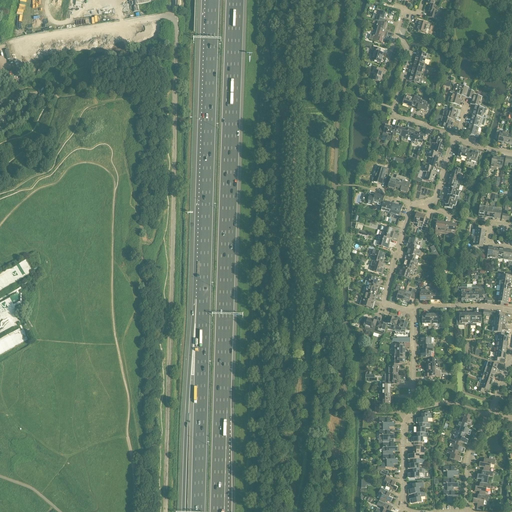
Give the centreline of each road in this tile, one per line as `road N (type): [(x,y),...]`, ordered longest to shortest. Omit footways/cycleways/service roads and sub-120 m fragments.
road 1 (motorway): [(218,511),(234,0)]
road 2 (track): [(281,0),(272,511)]
road 3 (motorway): [(212,0),(203,299)]
road 4 (motorway): [(203,299),(192,329),(183,511)]
road 5 (motorway): [(203,299),(197,511)]
road 6 (residential): [(453,138),(393,115),(410,56),(397,33)]
road 7 (residential): [(414,311),(384,304),(410,205)]
